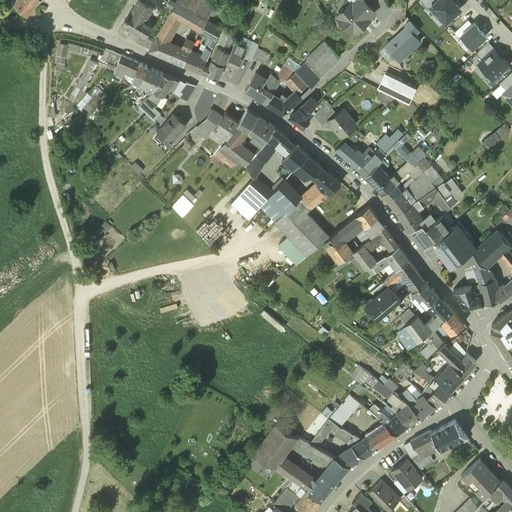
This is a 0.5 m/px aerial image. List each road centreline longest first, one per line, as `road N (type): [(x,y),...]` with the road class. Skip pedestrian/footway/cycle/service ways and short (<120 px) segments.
road 1 (residential): [(476,325),(362,186),(282,122),(236,95),(55,24)]
road 2 (track): [(43,26),(52,180),(81,285),(88,462),(76,511)]
road 3 (track): [(81,285),(219,261),(280,235)]
road 4 (residential): [(326,511),(358,472),(451,406)]
